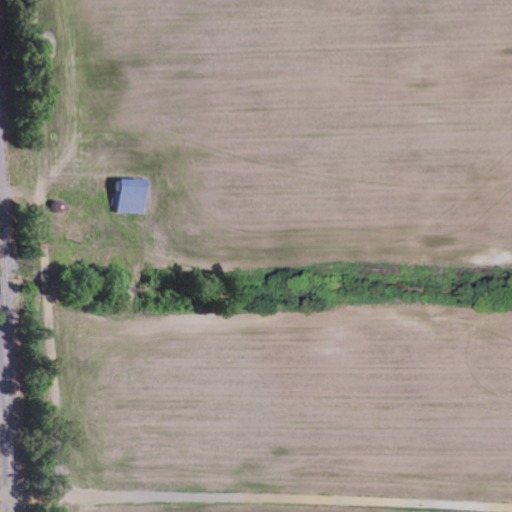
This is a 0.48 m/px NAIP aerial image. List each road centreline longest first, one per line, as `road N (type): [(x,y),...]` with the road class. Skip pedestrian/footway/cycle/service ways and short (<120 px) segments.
road 1 (residential): [(66,471),(452,298),(469,274),(511,270)]
road 2 (residential): [(50,499),(66,471),(84,288),(76,256)]
